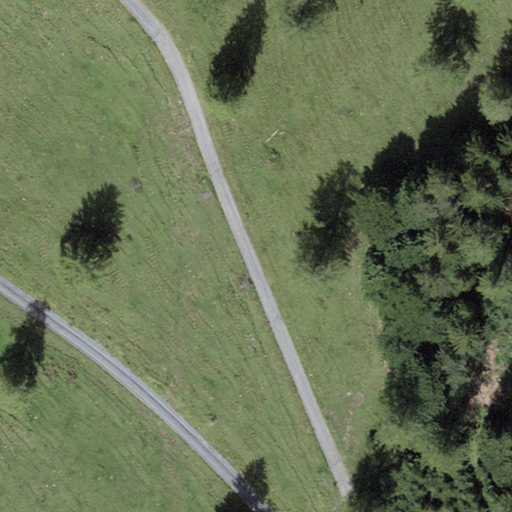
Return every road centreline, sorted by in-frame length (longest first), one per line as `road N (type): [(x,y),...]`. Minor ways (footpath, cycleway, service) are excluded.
road 1 (track): [(355,511),(179,71),(129,0)]
road 2 (track): [(261,511),(211,455),(92,349),(0,285)]
